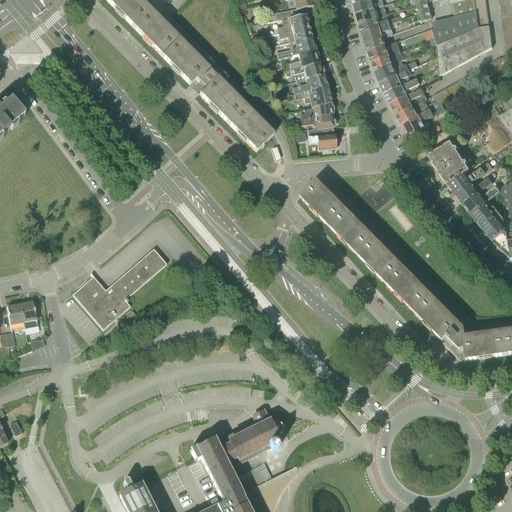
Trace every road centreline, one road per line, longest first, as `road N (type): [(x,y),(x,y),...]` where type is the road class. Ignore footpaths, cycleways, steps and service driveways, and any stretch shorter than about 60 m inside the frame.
road 1 (secondary): [(170,188),(302,340),(396,424)]
road 2 (residential): [(511,374),(465,379),(440,370),(288,210)]
road 3 (unknown): [(314,167),(456,317),(511,323)]
road 4 (secondary): [(206,197),(35,0)]
road 5 (residential): [(272,194),(91,12)]
road 6 (secondary): [(17,12),(170,188)]
road 7 (secondary): [(436,411),(416,383),(266,260)]
road 8 (residential): [(17,75),(129,223)]
road 9 (residential): [(394,160),(364,102),(332,0)]
road 10 (residential): [(511,275),(470,250),(394,160)]
road 11 (residential): [(272,194),(298,169),(394,160)]
